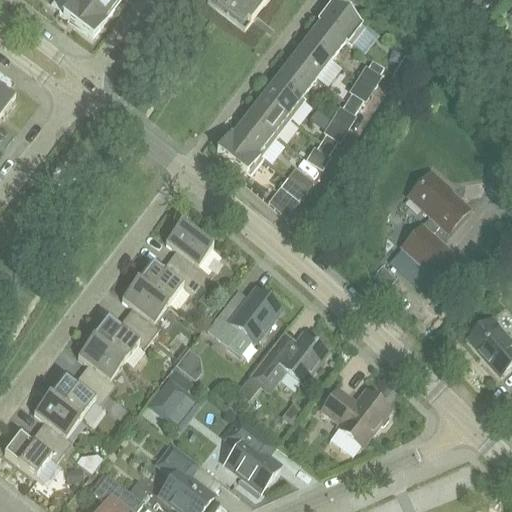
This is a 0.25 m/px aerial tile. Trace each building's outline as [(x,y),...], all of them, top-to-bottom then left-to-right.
[(92,42),(106,24),(74,0),(71,0),(59,16),(92,42)] [(113,10),(118,3),(113,0),(74,0),(106,24),(115,12),(113,10)] [(211,0),(207,6),(244,34),(270,0),(211,0)] [(318,24),(352,49),(365,32),(332,6),(318,24)] [(351,50),(352,49),(318,24),(309,36),(311,37),(306,44),(331,64),(345,45),(351,50)] [(316,83),(331,64),(306,44),(300,51),(299,49),(289,61),(316,83)] [(402,85),(415,65),(405,59),(392,79),(402,85)] [(302,101),(316,83),(289,61),(279,74),(281,75),(276,82),(305,104),(306,104),(302,101)] [(379,81),(384,72),(372,65),(367,73),(379,81)] [(0,125),(15,106),(6,99),(15,87),(0,76),(0,125)] [(290,123),(305,104),(276,82),(271,89),(269,87),(259,100),(290,123)] [(358,113),(363,105),(352,97),(346,106),(358,113)] [(276,142),(290,123),(259,100),(250,112),(252,113),(247,120),(276,142)] [(353,121),(358,113),(346,106),(341,114),(353,121)] [(262,161),(276,142),(247,120),(242,127),(240,125),(230,137),(263,163),(264,162),(262,161)] [(250,181),(263,163),(230,137),(216,155),(250,181)] [(321,146),(332,154),(338,145),(326,138),(321,146)] [(327,162),(332,154),(321,146),(315,155),(327,162)] [(287,182),(306,196),(314,187),(295,172),(287,182)] [(440,287),(461,265),(432,238),(440,229),(447,236),(469,212),(451,196),(449,198),(441,191),(445,187),(432,175),(408,201),(430,220),(422,229),(401,252),(403,253),(439,287),(440,287)] [(299,206),(306,196),(287,182),(280,191),(299,206)] [(176,271),(202,290),(204,292),(211,282),(198,271),(213,252),(181,228),(165,248),(183,262),(176,271)] [(439,287),(403,253),(390,267),(427,300),(439,287)] [(202,290),(176,271),(169,280),(151,266),(136,286),(168,310),(182,292),(194,301),(202,290)] [(154,328),(168,310),(136,286),(121,305),(139,319),(132,328),(152,343),(160,333),(154,328)] [(239,335),(255,347),(281,313),(256,294),(239,316),(228,308),(207,335),(227,350),(239,335)] [(152,343),(132,328),(125,337),(107,323),(92,343),(124,367),(138,349),(144,353),(152,343)] [(511,344),(494,324),(488,329),(482,328),(476,334),(475,339),(469,345),(502,382),(511,372),(511,344)] [(284,336),(248,383),(267,398),(285,374),(304,389),(329,356),(303,337),(296,345),(284,336)] [(110,386),(124,367),(92,343),(77,362),(95,376),(88,385),(108,400),(116,390),(110,386)] [(204,378),(203,362),(189,352),(175,370),(197,387),(204,378)] [(108,400),(88,385),(81,394),(63,380),(48,400),(80,424),(94,406),(100,410),(108,400)] [(247,382),(237,395),(248,403),(258,391),(247,382)] [(188,398),(171,385),(149,414),(167,427),(188,398)] [(340,428),(337,432),(340,434),(339,438),(346,444),(350,442),(362,451),(379,429),(384,430),(389,423),(387,419),(391,414),(366,395),(356,407),(338,393),(321,414),(340,428)] [(66,443),(80,424),(48,400),(33,419),(51,433),(44,442),(64,457),(72,447),(66,443)] [(118,407),(108,400),(103,406),(113,414),(118,407)] [(274,451),(258,439),(239,424),(225,442),(238,453),(225,469),(261,496),(280,471),(266,460),(274,451)] [(299,428),(292,438),(301,446),(309,436),(299,428)] [(64,457),(44,442),(37,451),(19,437),(4,458),(36,482),(50,463),(56,467),(64,457)] [(188,481),(198,468),(173,449),(157,469),(173,481),(159,499),(175,511),(204,511),(213,500),(188,481)] [(83,474),(71,475),(72,487),(84,486),(83,474)] [(138,511),(143,507),(107,479),(93,496),(106,506),(101,511),(138,511)]
